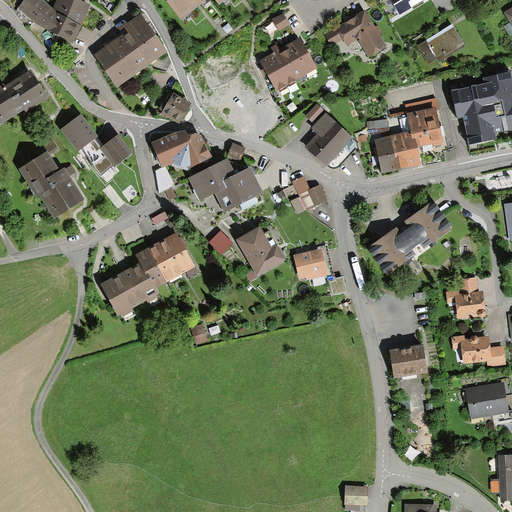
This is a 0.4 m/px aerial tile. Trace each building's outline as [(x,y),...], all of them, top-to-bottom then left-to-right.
[(43,0),(25,0),(18,8),(37,24),(50,30),(50,32),(74,43),(83,25),(85,18),(90,4),(77,0),(57,0),(54,10),(43,0)] [(165,0),(181,19),(204,0),(216,0),(220,5),(225,0),(165,0)] [(390,0),(400,15),(425,0),(390,0)] [(511,6),(503,13),(511,25),(511,6)] [(375,26),(365,10),(324,34),(332,46),(343,39),(347,46),(357,40),(357,38),(359,39),(359,41),(369,57),(387,47),(381,36),(383,33),(378,26),(375,26)] [(122,35),(94,54),(116,86),(167,52),(140,12),(117,28),(122,35)] [(283,13),(273,19),(279,30),(289,24),(283,13)] [(267,27),(272,35),(278,32),(274,24),(267,27)] [(451,25),(418,46),(429,65),(438,59),(439,62),(465,46),(451,25)] [(274,53),(259,62),(276,91),(317,68),(299,37),(281,48),(279,44),(271,48),(274,53)] [(27,69),(14,78),(1,86),(0,84),(0,123),(21,109),(23,113),(46,98),(27,69)] [(483,78),(485,84),(450,92),(456,119),(464,118),(470,148),(497,142),(495,134),(511,130),(511,80),(510,73),(483,78)] [(162,115),(167,118),(168,117),(179,123),(190,103),(174,94),(162,115)] [(402,105),(407,130),(409,136),(412,136),(416,155),(446,148),(435,98),(402,105)] [(304,116),(311,122),(322,110),(315,104),(304,116)] [(89,126),(79,112),(57,129),(79,158),(96,145),(101,141),(89,126)] [(358,144),(350,136),(329,117),(323,112),(309,127),(315,132),(302,146),(323,165),(327,168),(332,169),(335,168),(338,166),(358,144)] [(101,141),(96,145),(114,167),(131,154),(115,134),(102,117),(89,126),(101,141)] [(407,130),(372,138),(380,172),(418,163),(416,155),(412,136),(409,136),(407,130)] [(185,132),(174,135),(151,146),(163,170),(172,165),(186,171),(212,159),(202,138),(196,136),(188,139),(185,132)] [(364,135),(358,136),(362,153),(368,152),(364,135)] [(246,150),(233,144),(227,158),(241,164),(246,150)] [(60,168),(57,169),(45,151),(16,170),(33,197),(36,195),(51,219),(81,200),(60,168)] [(200,201),(215,193),(224,213),(263,194),(250,169),(235,176),(227,160),(188,179),(200,201)] [(303,177),(292,182),(293,185),(283,190),(295,215),(305,210),(306,213),(329,202),(321,186),(310,191),(303,177)] [(511,202),(502,204),(507,241),(511,239),(511,202)] [(368,248),(388,275),(414,256),(411,250),(419,244),(422,249),(450,229),(431,203),(403,222),(407,228),(403,231),(399,234),(395,229),(368,248)] [(260,228),(236,242),(253,271),(246,275),(250,282),(287,261),(278,246),(272,249),(260,228)] [(132,254),(136,262),(142,272),(144,271),(153,287),(185,270),(187,276),(195,271),(174,232),(132,254)] [(222,232),(209,243),(221,256),(233,245),(222,232)] [(321,250),(293,257),(299,280),(306,279),(307,281),(328,276),(321,250)] [(136,262),(97,283),(115,315),(120,313),(121,317),(132,311),(130,308),(144,301),(145,303),(156,297),(154,295),(157,293),(153,287),(144,271),(142,272),(136,262)] [(347,292),(343,276),(335,279),(335,281),(330,282),(333,295),(347,292)] [(485,311),(482,309),(480,290),(477,291),(475,277),(457,279),(458,290),(445,291),(446,304),(453,303),(455,318),(477,316),(479,318),(482,318),(484,316),(485,313),(485,311)] [(200,324),(189,328),(195,343),(206,339),(200,324)] [(486,335),(476,337),(475,335),(473,334),(472,334),(469,335),(467,336),(467,338),(463,338),(463,335),(450,336),(452,348),(459,348),(460,363),(485,361),(486,367),(504,365),(503,345),(487,347),(486,335)] [(391,376),(403,375),(415,373),(425,372),(421,345),(388,350),(391,376)] [(501,382),(463,388),(469,419),(506,412),(501,382)] [(417,449),(408,454),(411,461),(420,456),(417,449)] [(511,454),(496,455),(498,500),(511,499),(511,454)] [(346,487),(346,507),(369,507),(370,488),(346,487)]
